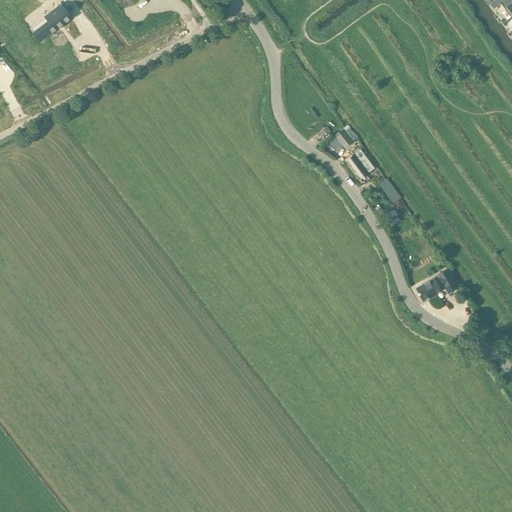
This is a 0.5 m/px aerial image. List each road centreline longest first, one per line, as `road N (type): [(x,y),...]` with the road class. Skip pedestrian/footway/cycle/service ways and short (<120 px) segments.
road 1 (tertiary): [(511,371),(412,308),(385,241),(341,177),(282,122),(268,42),(244,9)]
road 2 (unclassified): [(0,136),(244,9)]
